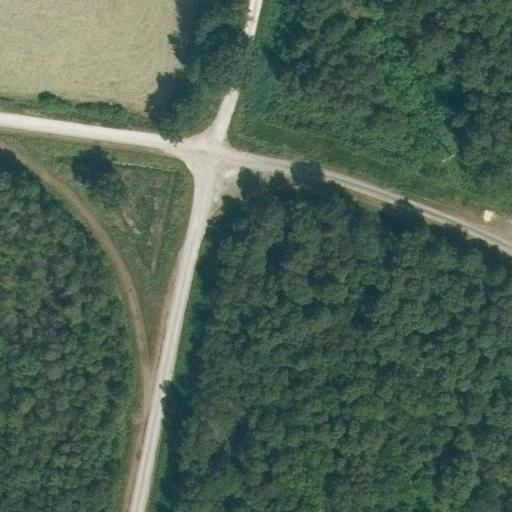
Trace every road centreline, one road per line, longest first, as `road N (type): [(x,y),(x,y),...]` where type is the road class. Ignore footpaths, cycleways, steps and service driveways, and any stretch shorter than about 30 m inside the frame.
road 1 (track): [(0,118),(354,173),(511,241)]
road 2 (track): [(260,0),(235,116),(211,179),(140,511)]
